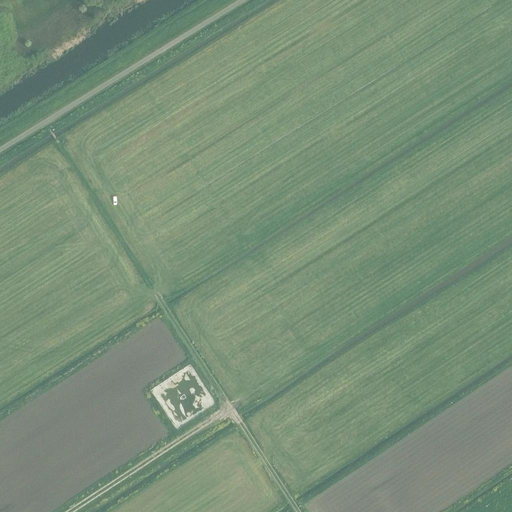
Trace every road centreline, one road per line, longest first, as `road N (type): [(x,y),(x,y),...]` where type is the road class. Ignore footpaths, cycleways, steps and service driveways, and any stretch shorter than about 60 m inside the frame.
road 1 (track): [(152,287),(298,511)]
road 2 (track): [(73,511),(232,407)]
